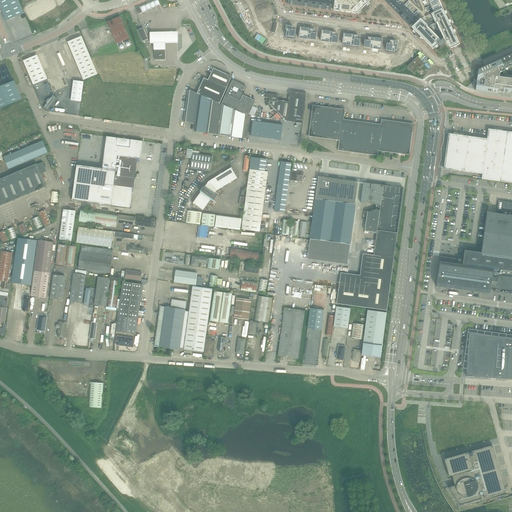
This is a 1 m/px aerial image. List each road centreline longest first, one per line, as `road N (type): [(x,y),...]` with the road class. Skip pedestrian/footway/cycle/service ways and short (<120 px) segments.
road 1 (unknown): [(330,156),(353,192),(358,238),(344,256),(290,250),(281,257),(270,368)]
road 2 (unclassified): [(415,167),(172,134)]
road 3 (unclassified): [(141,357),(172,134)]
road 4 (primary): [(420,96),(400,85),(261,65),(219,34)]
road 5 (residential): [(277,0),(287,14),(409,32),(436,62),(468,52)]
road 6 (primary): [(214,49),(257,77),(399,97),(414,106)]
road 7 (primary): [(415,167),(385,377)]
road 8 (unclassified): [(11,53),(40,116),(172,134)]
road 9 (primary): [(395,378),(425,182)]
road 10 (unclassified): [(312,370),(141,357)]
road 11 (unclassified): [(141,357),(0,343)]
road 12 (primary): [(382,391),(380,453),(399,511)]
road 13 (primary): [(409,511),(390,447),(392,391)]
